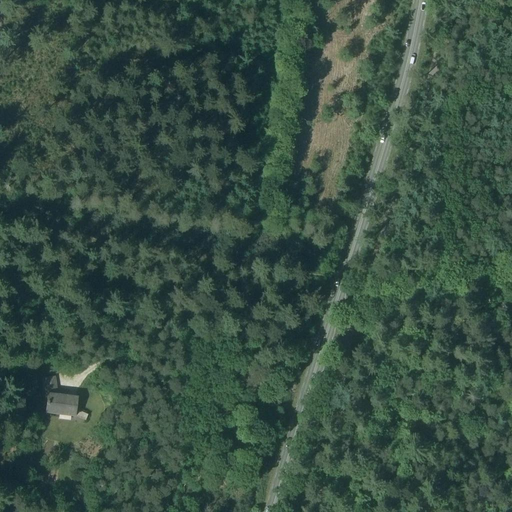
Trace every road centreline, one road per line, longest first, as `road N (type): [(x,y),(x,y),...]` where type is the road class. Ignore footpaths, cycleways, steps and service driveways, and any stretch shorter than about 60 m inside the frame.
road 1 (primary): [(270,511),(408,63),(420,0)]
road 2 (unclassified): [(300,511),(355,292),(412,136),(448,0)]
road 3 (track): [(413,294),(422,354),(511,409)]
road 4 (track): [(355,292),(413,294),(511,274)]
